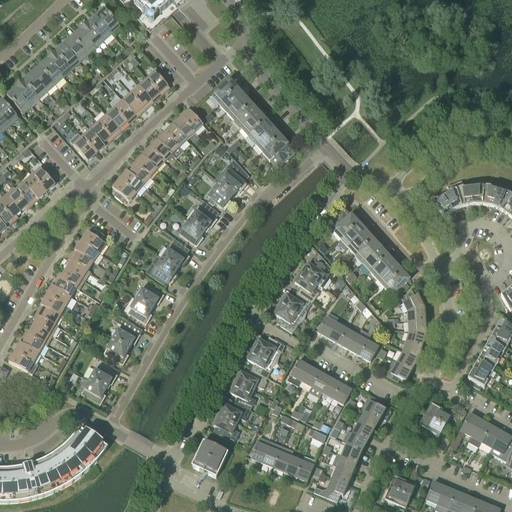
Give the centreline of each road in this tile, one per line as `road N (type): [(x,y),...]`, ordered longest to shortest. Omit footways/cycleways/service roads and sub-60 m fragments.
road 1 (residential): [(108,430),(230,234),(259,199),(326,146)]
road 2 (residential): [(38,223),(244,47)]
road 3 (residential): [(408,401),(244,316)]
road 4 (residential): [(508,511),(508,504),(385,443)]
road 5 (residential): [(0,345),(51,255),(38,223)]
road 6 (residential): [(244,47),(326,146)]
road 7 (residential): [(463,254),(464,235),(476,224),(503,236),(507,266),(485,281)]
road 8 (residential): [(244,316),(189,424)]
road 9 (residential): [(108,430),(66,413),(35,438),(0,446)]
road 10 (residential): [(430,380),(448,329),(437,265)]
